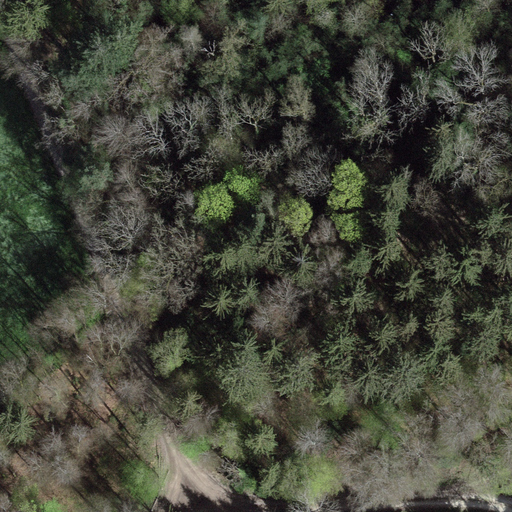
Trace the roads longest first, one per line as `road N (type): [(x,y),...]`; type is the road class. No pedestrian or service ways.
road 1 (track): [(165,511),(182,477),(0,11)]
road 2 (track): [(429,508),(192,511)]
